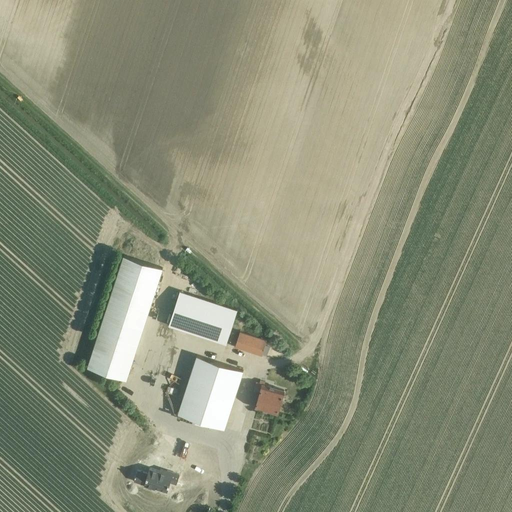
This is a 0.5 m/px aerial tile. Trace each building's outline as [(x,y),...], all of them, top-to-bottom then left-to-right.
[(127,379),(163,268),(124,255),(88,366),(127,379)] [(173,285),(180,268),(176,267),(169,283),(173,285)] [(237,309),(180,291),(169,325),(226,343),(237,309)] [(261,356),(266,341),(239,332),(235,347),(261,356)] [(225,428),(243,370),(197,355),(178,413),(225,428)] [(259,392),(255,407),(277,414),(284,390),(266,385),(267,383),(262,382),(262,384),(256,382),(254,390),(259,392)] [(137,470),(134,481),(144,484),(144,485),(155,488),(156,487),(168,490),(170,482),(176,484),(180,475),(167,470),(166,473),(150,468),(148,473),(137,470)]
